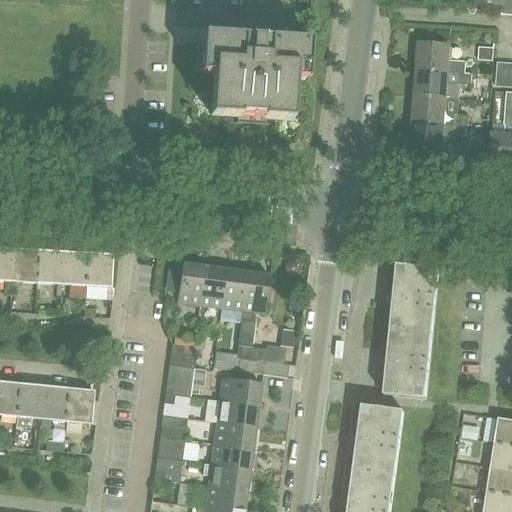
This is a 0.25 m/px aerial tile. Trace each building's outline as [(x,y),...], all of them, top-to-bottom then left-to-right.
[(511,0),(475,0),(475,4),(503,7),(502,16),(511,16),(511,0)] [(200,76),(213,77),(210,117),(236,118),(235,123),(230,123),(230,124),(271,127),(271,125),(266,125),(266,120),(292,122),(294,81),(305,81),(305,82),(307,83),(310,42),(249,38),(249,45),(243,45),(243,38),(202,35),(200,76)] [(419,44),(417,71),(465,74),(466,63),(447,62),(448,46),(419,44)] [(476,46),(475,59),(491,60),(491,47),(476,46)] [(506,88),(508,65),(496,64),(494,87),(506,88)] [(445,100),(459,101),(460,87),(471,87),(472,75),(465,74),(417,71),(414,98),(445,100)] [(491,134),(489,163),(511,165),(511,93),(506,93),(504,126),(503,135),(491,134)] [(414,98),(412,125),(443,127),(463,128),(468,128),(468,117),(458,116),(444,115),(445,100),(414,98)] [(463,128),(443,127),(412,125),(410,151),(441,154),(442,138),(463,139),(463,128)] [(464,162),(463,176),(482,177),(483,163),(484,153),(465,151),(464,162)] [(14,251),(0,250),(0,282),(9,283),(9,287),(6,287),(5,297),(12,297),(14,251)] [(37,285),(39,252),(14,251),(12,297),(18,298),(18,288),(15,288),(16,284),(37,285)] [(64,254),(39,252),(37,285),(55,286),(62,287),(64,254)] [(62,287),(87,288),(88,255),(64,254),(62,287)] [(112,256),(88,255),(87,288),(110,289),(112,256)] [(177,305),(199,308),(204,269),(182,266),(177,305)] [(397,266),(391,331),(433,335),(437,291),(439,271),(397,266)] [(226,271),(204,269),(199,308),(220,310),(226,271)] [(247,274),(226,271),(220,310),(242,313),(247,274)] [(250,323),(252,314),(264,316),(269,277),(247,274),(242,313),(235,360),(239,360),(263,363),(265,351),(251,349),(255,324),(250,323)] [(85,310),(85,318),(96,319),(97,311),(85,310)] [(282,330),(280,347),(293,349),(295,332),(282,330)] [(426,400),(433,335),(391,331),(384,396),(426,400)] [(170,355),(179,356),(183,357),(184,348),(171,346),(170,355)] [(170,355),(169,366),(194,369),(195,359),(183,357),(179,356),(170,355)] [(239,360),(238,373),(253,375),(261,376),(285,379),(287,367),(283,366),(263,363),(239,360)] [(168,368),(165,396),(173,397),(190,399),(190,394),(194,371),(168,368)] [(222,381),(219,403),(258,408),(261,386),(222,381)] [(0,383),(0,417),(14,418),(17,386),(0,383)] [(38,421),(41,388),(17,386),(14,418),(13,427),(28,428),(29,420),(35,420),(38,421)] [(38,421),(62,423),(66,390),(52,389),(41,388),(38,421)] [(84,392),(66,390),(62,423),(90,426),(93,393),(84,392)] [(173,397),(165,396),(163,404),(172,405),(173,397)] [(207,401),(204,423),(216,424),(255,429),(258,408),(219,403),(207,401)] [(363,407),(354,471),(395,476),(404,413),(363,407)] [(168,440),(184,442),(186,429),(174,427),(175,419),(162,418),(159,438),(168,440)] [(511,421),(498,420),(495,444),(511,446),(511,421)] [(216,424),(213,445),(252,451),(255,429),(216,424)] [(463,426),(462,439),(478,441),(480,428),(463,426)] [(181,463),(184,442),(168,440),(159,438),(156,460),(181,463)] [(47,441),(46,452),(62,454),(63,443),(47,441)] [(491,468),(511,471),(511,446),(495,444),(491,468)] [(213,445),(210,467),(249,472),(252,451),(213,445)] [(156,460),(154,472),(153,481),(162,482),(178,485),(181,463),(156,460)] [(207,488),(246,493),(249,472),(210,467),(203,466),(202,476),(209,477),(207,488)] [(511,471),(491,468),(487,492),(511,496),(511,471)] [(390,511),(395,476),(354,471),(348,511),(390,511)] [(161,491),(162,482),(153,481),(152,490),(161,491)] [(207,488),(204,510),(221,511),(243,511),(246,493),(207,488)] [(511,511),(511,496),(487,492),(484,511),(511,511)]
